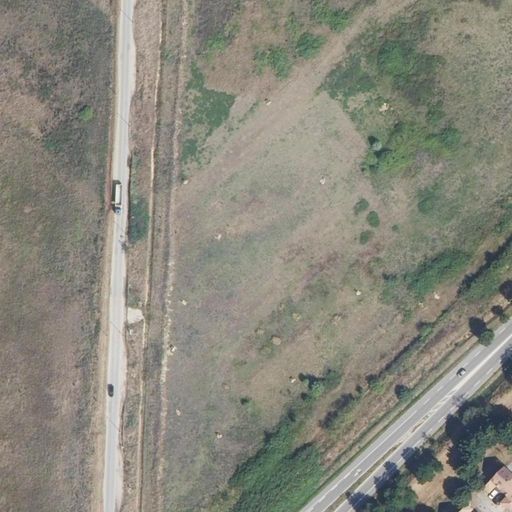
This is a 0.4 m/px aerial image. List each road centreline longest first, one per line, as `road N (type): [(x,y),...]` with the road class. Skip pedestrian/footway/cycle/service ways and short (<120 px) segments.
road 1 (unclassified): [(108,511),(126,0)]
road 2 (primary): [(511,335),(316,511)]
road 3 (primary): [(342,511),(511,335)]
